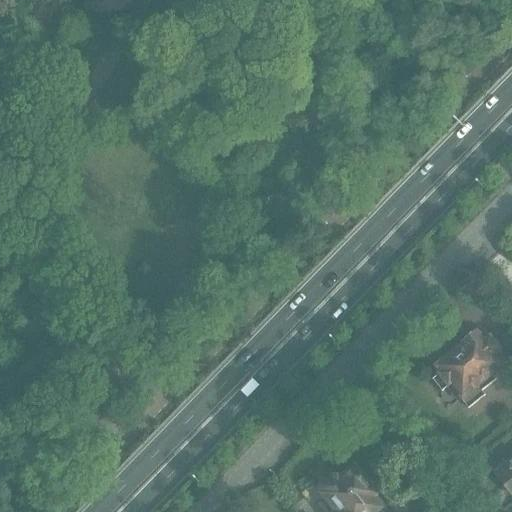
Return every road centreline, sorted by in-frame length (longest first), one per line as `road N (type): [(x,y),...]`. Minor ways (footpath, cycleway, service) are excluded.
road 1 (primary): [(511,90),(97,511)]
road 2 (primary): [(134,511),(511,127)]
road 3 (residential): [(167,391),(511,41)]
road 4 (residential): [(341,370),(511,199)]
road 5 (residential): [(203,511),(341,370)]
road 6 (residential): [(453,511),(341,370)]
road 7 (residential): [(167,391),(118,371),(96,382),(86,402),(89,426),(117,443)]
